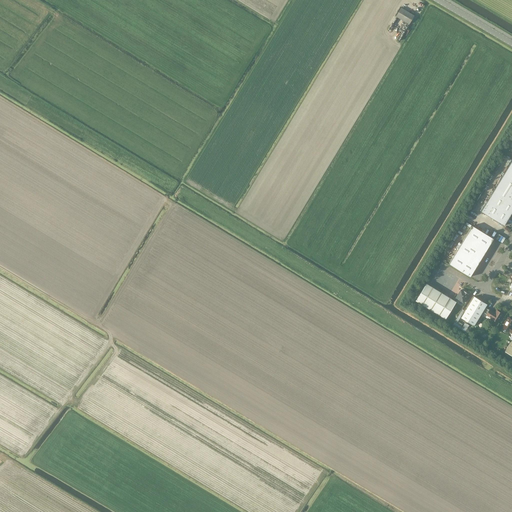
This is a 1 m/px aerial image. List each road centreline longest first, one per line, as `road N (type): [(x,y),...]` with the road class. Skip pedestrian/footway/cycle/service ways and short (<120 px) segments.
road 1 (track): [(97,326),(170,207)]
road 2 (track): [(90,321),(161,203)]
road 3 (track): [(55,414),(110,343),(110,334),(90,321)]
